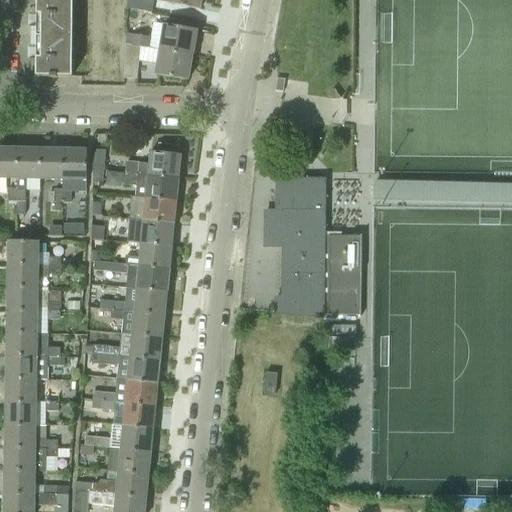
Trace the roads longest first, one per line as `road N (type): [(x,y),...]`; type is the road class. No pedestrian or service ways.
road 1 (residential): [(195,511),(243,109)]
road 2 (residential): [(5,101),(243,109)]
